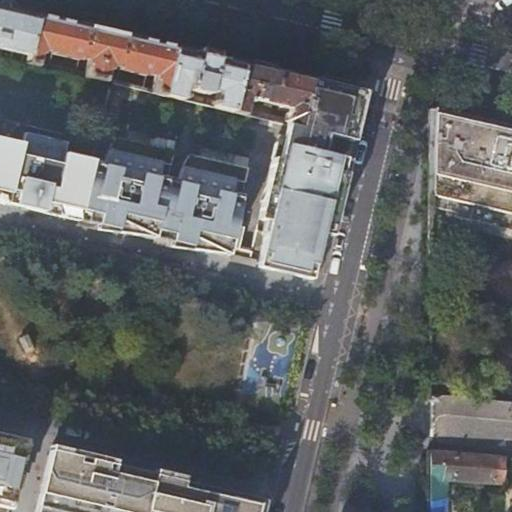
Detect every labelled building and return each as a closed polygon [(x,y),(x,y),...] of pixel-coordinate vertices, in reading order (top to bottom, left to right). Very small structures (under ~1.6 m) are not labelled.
[(23,12),(0,6),(0,47),(1,48),(0,54),(0,57),(29,64),(38,15),(23,12)] [(107,32),(38,15),(29,64),(40,67),(44,50),(52,52),(52,55),(80,61),(80,59),(90,61),(87,70),(72,67),(70,74),(107,83),(111,67),(120,68),(119,71),(147,77),(147,75),(156,77),(152,93),(165,96),(175,47),(107,32)] [(188,51),(175,47),(165,96),(183,101),(186,88),(193,89),(192,92),(209,97),(210,93),(217,95),(214,108),(232,112),(243,63),(188,51)] [(311,79),(299,76),(252,65),(243,63),(232,112),(301,128),(301,126),(311,79)] [(311,79),(301,126),(349,137),(360,90),(327,83),(311,79)] [(511,126),(505,125),(432,107),(432,209),(511,227),(511,126)] [(169,244),(234,259),(241,226),(232,225),(247,158),(198,146),(196,155),(187,154),(183,159),(179,166),(176,172),(174,179),(165,177),(173,140),(125,128),(122,138),(114,136),(110,142),(106,148),(103,155),(101,162),(92,160),(77,222),(85,224),(87,214),(94,216),(95,226),(151,239),(153,230),(165,233),(169,244)] [(21,142),(6,205),(25,210),(27,203),(32,205),(33,199),(22,197),(37,134),(24,130),(21,142)] [(27,203),(25,210),(77,222),(92,160),(62,152),(65,141),(37,134),(22,197),(33,199),(32,205),(27,203)] [(0,203),(6,205),(21,142),(0,137),(0,203)] [(275,139),(247,261),(315,278),(344,155),(275,139)] [(87,214),(85,224),(95,226),(94,216),(87,214)] [(153,230),(151,239),(169,244),(165,233),(153,230)] [(28,337),(19,341),(25,353),(34,349),(28,337)] [(19,445),(0,440),(0,501),(10,504),(23,449),(19,445)] [(446,511),(447,478),(501,483),(503,457),(431,450),(430,511),(446,511)] [(37,492),(32,511),(260,511),(263,502),(52,452),(46,454),(37,492)]
